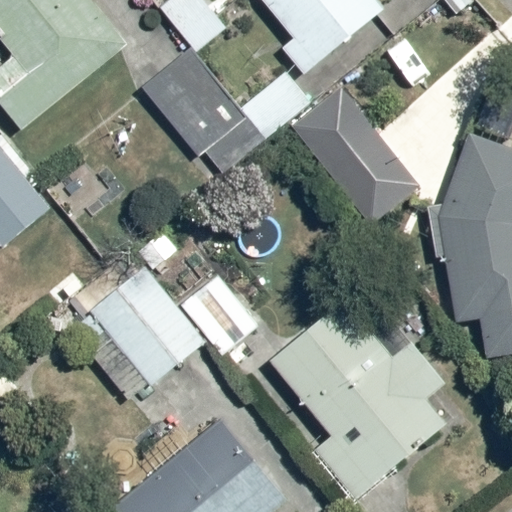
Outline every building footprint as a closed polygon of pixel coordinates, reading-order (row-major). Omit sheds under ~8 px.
[(133,45),(95,0),(0,0),(0,37),(17,58),(0,73),(0,103),(26,136),(133,45)] [(189,47),(198,59),(232,31),(207,0),(164,0),(156,7),(189,47)] [(384,0),(261,0),(295,40),(280,52),(306,75),(392,9),(384,0)] [(251,120),(240,110),(198,59),(189,47),(139,88),(200,162),(251,120)] [(240,110),(251,120),(267,140),(313,102),(287,71),(240,110)] [(511,148),(475,136),(451,210),(432,209),(450,326),(482,322),(490,360),(511,356),(511,148)] [(57,205),(51,210),(0,146),(0,245),(3,249),(34,223),(84,285),(106,267),(57,205)] [(72,330),(131,404),(207,343),(225,365),(264,333),(216,274),(180,303),(150,267),(72,330)] [(359,504),(452,426),(431,403),(453,387),(393,317),(371,330),(351,304),(276,362),(336,439),(316,452),(359,504)] [(282,511),(293,504),(228,420),(106,511),(282,511)]
